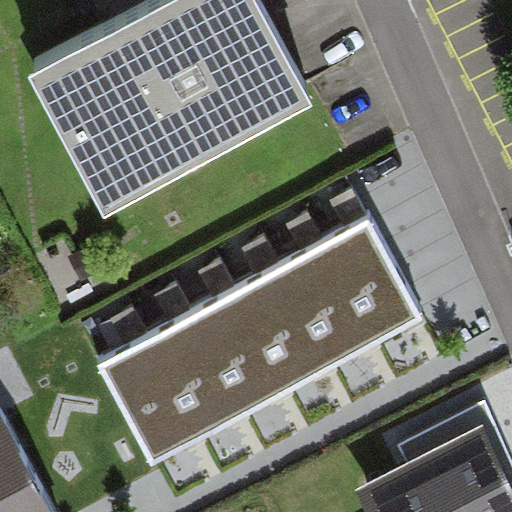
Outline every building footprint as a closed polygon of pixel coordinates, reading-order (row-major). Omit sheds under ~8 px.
[(267,0),(132,0),(28,57),(103,195),(312,82),(267,0)] [(366,198),(312,227),(367,330),(421,301),(366,198)] [(263,252),(320,356),(367,330),(312,227),(263,252)] [(278,379),(320,356),(263,252),(221,274),(278,379)] [(234,402),(278,379),(221,274),(177,297),(234,402)] [(191,424),(234,402),(177,297),(136,320),(191,424)] [(154,444),(191,424),(136,320),(98,340),(154,444)] [(511,511),(511,451),(483,395),(352,462),(377,511),(511,511)] [(0,511),(62,511),(0,397),(0,511)]
